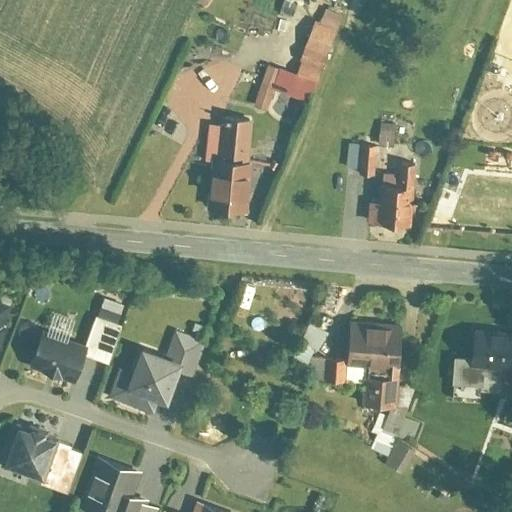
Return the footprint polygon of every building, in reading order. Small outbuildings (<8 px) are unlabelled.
[(308,22),(286,80),(310,89),(332,30),(308,22)] [(387,120),(386,141),(399,141),(399,120),(387,120)] [(207,121),(200,206),(245,209),(251,124),(207,121)] [(344,138),(344,180),(372,180),(372,138),(344,138)] [(366,181),(367,226),(396,225),(395,181),(366,181)] [(334,326),(331,363),(390,367),(392,329),(334,326)] [(86,345),(41,328),(28,363),(72,381),(86,345)] [(454,340),(456,375),(510,372),(508,337),(454,340)] [(184,360),(142,345),(128,385),(170,400),(184,360)] [(364,379),(356,408),(373,412),(363,451),(384,457),(401,396),(385,391),(386,386),(364,379)] [(31,427),(19,422),(3,464),(46,477),(49,470),(61,474),(71,443),(59,438),(61,436),(47,432),(48,429),(32,424),(31,427)] [(382,463),(395,471),(411,445),(398,437),(382,463)] [(153,511),(155,509),(125,498),(135,469),(99,456),(81,504),(101,511),(153,511)] [(153,511),(222,511),(198,503),(194,511),(163,511),(155,509),(153,511)]
